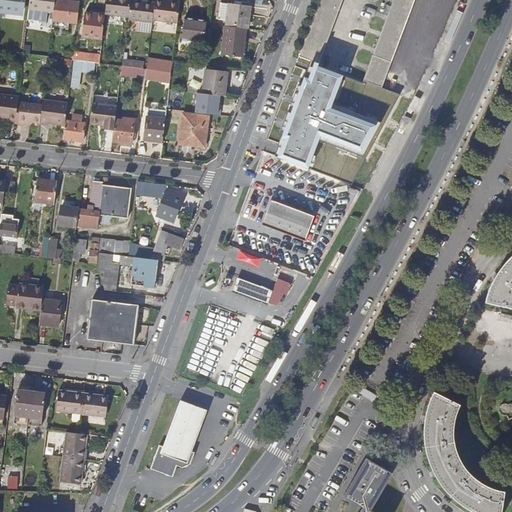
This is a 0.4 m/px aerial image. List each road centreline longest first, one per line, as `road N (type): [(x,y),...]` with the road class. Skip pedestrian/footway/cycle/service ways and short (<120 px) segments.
road 1 (primary): [(479,0),(419,127),(246,438),(213,483),(177,511)]
road 2 (primary): [(220,511),(295,422),(408,215),(511,0)]
road 3 (residential): [(432,511),(407,472),(400,430),(485,259),(511,236)]
road 4 (residential): [(0,153),(226,181)]
road 5 (residential): [(226,181),(152,378)]
road 6 (residential): [(294,0),(226,181)]
road 7 (residential): [(0,355),(152,378)]
road 8 (residential): [(152,378),(101,511)]
